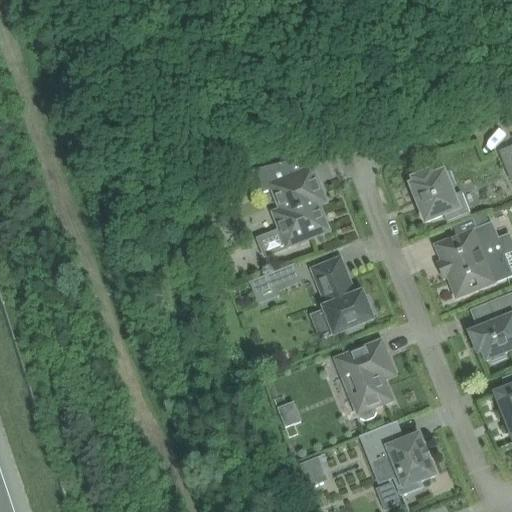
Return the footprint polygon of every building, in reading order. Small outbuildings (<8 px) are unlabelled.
[(511,148),(501,153),(508,172),(511,180),(511,148)] [(326,203),(321,190),(313,170),(290,179),(285,168),(266,173),(254,176),(262,195),(273,190),(287,225),(280,228),(281,231),(258,240),(265,257),(288,248),(310,239),(329,231),(319,206),(326,203)] [(455,198),(451,188),(454,187),(449,175),(446,176),(445,173),(433,178),(432,173),(414,180),(416,185),(412,186),(427,223),(446,215),(449,222),(469,215),(461,196),(455,198)] [(212,222),(224,218),(218,201),(206,205),(212,222)] [(486,215),(473,220),(477,229),(489,224),(486,215)] [(454,240),(437,247),(443,263),(442,263),(448,278),(449,278),(457,299),(476,292),(511,277),(511,273),(507,261),(505,256),(511,252),(511,241),(510,236),(499,241),(492,225),(490,226),(478,231),(455,240),(454,240)] [(355,298),(340,261),(314,271),(325,298),(322,300),(326,309),(325,310),(336,336),(347,331),(349,335),(363,329),(362,325),(373,321),(371,315),(374,314),(368,299),(365,300),(363,295),(355,298)] [(293,266),(270,276),(277,293),(300,284),(293,266)] [(479,332),(472,335),(480,354),(484,352),(488,361),(489,361),(491,365),(508,358),(506,354),(507,354),(511,351),(511,296),(490,305),(496,320),(498,324),(490,327),(479,332)] [(363,350),(337,360),(358,415),(359,417),(360,420),(366,423),(375,419),(377,413),(376,411),(375,409),(392,402),(384,381),(395,376),(392,369),(382,343),(363,350)] [(507,391),(496,396),(511,434),(511,377),(503,382),(507,391)] [(403,444),(396,425),(398,424),(398,423),(379,430),(360,438),(360,439),(362,439),(375,471),(390,465),(402,496),(422,488),(420,483),(435,477),(430,462),(426,451),(426,452),(420,437),(403,444)] [(310,491),(330,483),(321,459),(301,467),(310,491)]
